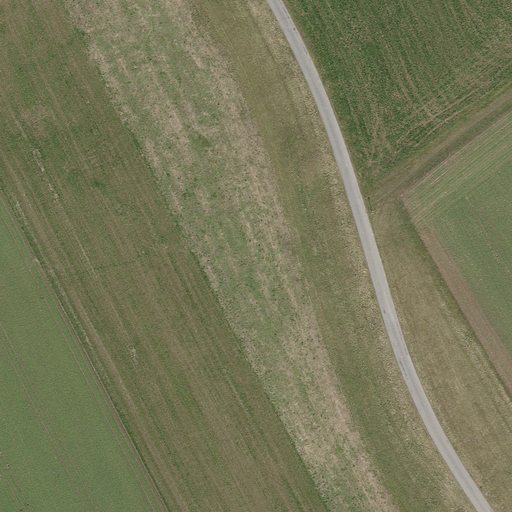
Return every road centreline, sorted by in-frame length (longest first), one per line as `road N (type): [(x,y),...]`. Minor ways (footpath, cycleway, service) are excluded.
road 1 (track): [(359,211),(418,420),(487,511)]
road 2 (track): [(273,0),(323,100),(359,211)]
